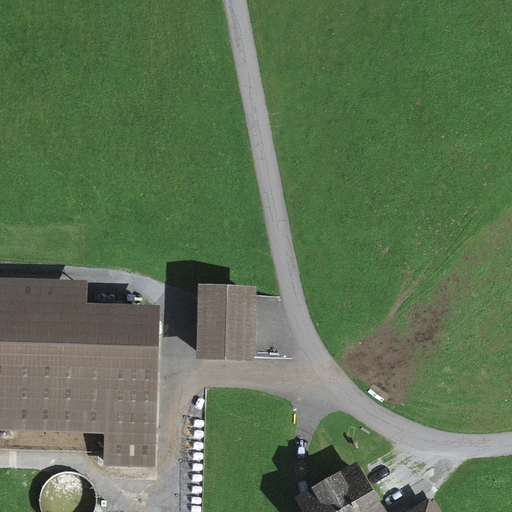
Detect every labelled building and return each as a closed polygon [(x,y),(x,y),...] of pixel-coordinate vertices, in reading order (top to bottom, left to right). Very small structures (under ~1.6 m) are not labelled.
[(110,463),(162,465),(167,305),(98,303),(99,271),(0,268),(0,424),(111,428),(110,463)] [(263,285),(209,285),(209,358),(262,359),(263,285)] [(383,511),(356,464),(301,495),(310,511),(383,511)] [(77,467),(66,467),(56,471),(47,478),(42,488),(40,499),(43,510),(43,511),(99,511),(102,504),(103,493),(99,483),(96,478),(87,471),(77,467)] [(433,511),(428,503),(412,511),(433,511)]
